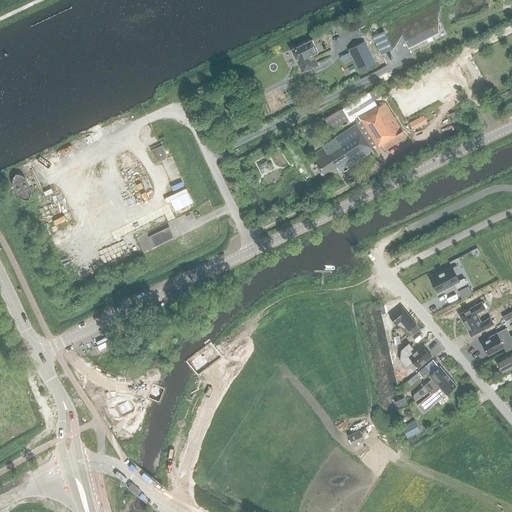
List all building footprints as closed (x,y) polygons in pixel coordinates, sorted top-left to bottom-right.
[(400,35),(401,35),(407,47),(436,32),(430,21),(436,18),(436,17),(437,12),(399,31),(394,44),(400,35)] [(301,72),(312,67),(317,65),(312,55),(317,53),(316,51),(317,51),(311,40),(291,50),(301,72)] [(358,72),(375,64),(364,41),(347,49),(349,53),(340,57),(342,61),(351,57),(358,72)] [(369,93),(373,100),(380,96),(376,88),(369,93)] [(355,119),(356,124),(370,147),(375,144),(377,147),(381,145),(385,151),(406,139),(385,103),(377,107),(373,100),(369,93),(344,108),(351,121),(355,119)] [(455,123),(459,120),(454,111),(449,114),(455,123)] [(412,129),(427,122),(424,114),(408,121),(412,129)] [(373,152),(371,150),(357,126),(323,147),(324,149),(315,154),(318,159),(313,161),(323,177),(337,168),(339,172),(342,170),(347,180),(352,177),(347,167),(373,152)] [(166,228),(147,237),(152,248),(171,239),(166,228)] [(451,267),(429,278),(437,292),(454,284),(456,289),(467,284),(464,278),(458,281),(451,267)] [(461,298),(472,293),(468,286),(458,291),(461,298)] [(464,326),(478,318),(475,313),(484,309),(481,302),(460,314),(462,317),(460,318),(464,326)] [(396,325),(400,321),(408,331),(416,324),(402,306),(401,307),(389,316),(396,325)] [(511,309),(502,315),(506,323),(511,319),(511,309)] [(500,315),(497,310),(491,313),(494,318),(500,315)] [(480,323),(478,318),(464,326),(468,333),(470,332),(472,336),(493,324),(489,318),(480,323)] [(501,342),(510,337),(505,328),(496,333),(487,338),(488,339),(481,343),(483,346),(483,347),(484,348),(483,350),(486,353),(487,355),(503,346),(501,342)] [(511,348),(511,336),(501,342),(506,351),(511,348)] [(98,340),(86,346),(89,353),(101,346),(98,340)] [(417,367),(430,356),(421,345),(408,357),(407,355),(400,360),(405,366),(411,360),(417,367)] [(502,373),(511,367),(511,351),(496,360),(502,373)] [(423,386),(428,392),(447,376),(439,366),(428,375),(432,379),(423,386)] [(424,367),(417,372),(422,378),(429,372),(424,367)] [(445,395),(456,386),(447,376),(428,392),(429,393),(416,405),(419,403),(425,409),(441,396),(439,394),(440,394),(439,393),(442,391),(445,395)] [(404,397),(395,402),(398,408),(407,404),(404,397)] [(414,421),(401,428),(407,438),(419,431),(414,421)] [(353,447),(364,442),(358,430),(348,435),(353,447)]
